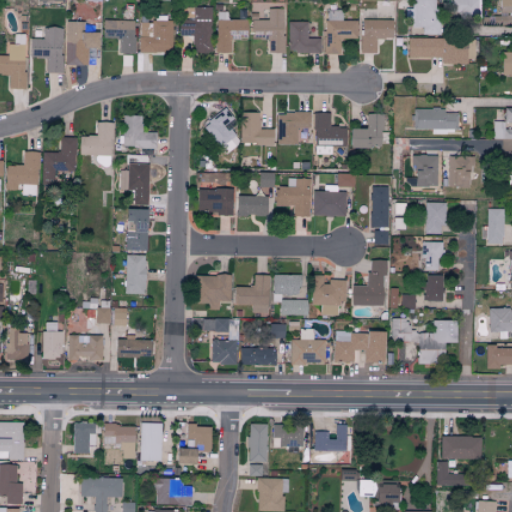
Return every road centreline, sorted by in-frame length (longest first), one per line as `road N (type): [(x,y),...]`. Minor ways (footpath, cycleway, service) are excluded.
road 1 (tertiary): [(0,394),(511,398)]
road 2 (residential): [(0,129),(137,85),(360,87)]
road 3 (residential): [(173,397),(180,85)]
road 4 (residential): [(176,250),(345,251)]
road 5 (residential): [(463,398),(467,234)]
